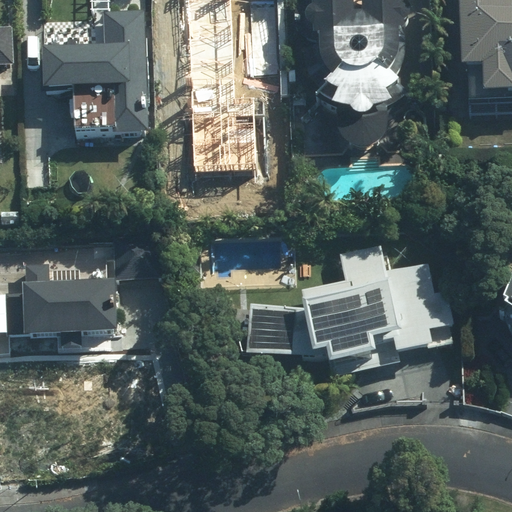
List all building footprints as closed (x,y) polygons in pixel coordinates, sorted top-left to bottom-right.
[(406,0),(367,0),(369,38),(360,38),(357,0),(316,0),(319,41),(306,41),(316,124),(343,124),(343,131),(346,142),(354,151),(364,155),(378,154),(389,145),(394,137),(395,127),(391,116),(414,103),(411,35),(408,35),(406,0)] [(511,97),(511,0),(465,0),(469,75),(491,73),(492,99),(511,97)] [(51,94),(110,92),(112,141),(151,139),(147,14),(108,15),(109,51),(49,54),(51,94)] [(15,32),(0,33),(0,71),(17,70),(15,32)] [(266,49),(194,49),(194,115),(202,115),(202,152),(254,152),(254,110),(257,110),(257,82),(267,82),(266,49)] [(53,160),(34,160),(33,188),(52,189),(53,160)] [(134,250),(119,249),(117,283),(166,285),(168,258),(134,257),(134,250)] [(343,260),(349,287),(308,295),(311,312),(253,307),(249,357),(322,363),(324,374),(448,349),(445,334),(458,332),(451,298),(438,301),(432,270),(391,278),(385,251),(343,260)] [(28,295),(7,296),(10,339),(30,338),(30,343),(123,339),(121,286),(28,290),(28,295)]
